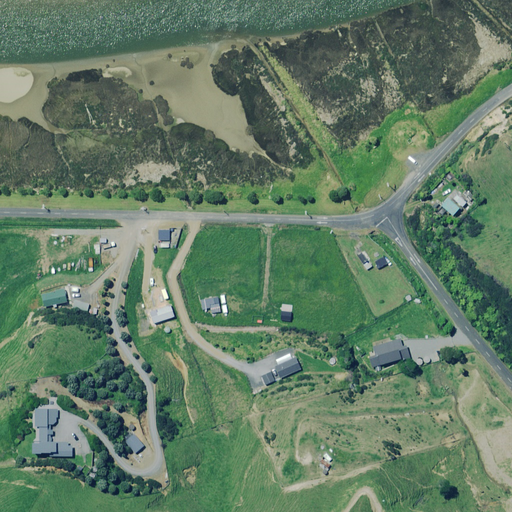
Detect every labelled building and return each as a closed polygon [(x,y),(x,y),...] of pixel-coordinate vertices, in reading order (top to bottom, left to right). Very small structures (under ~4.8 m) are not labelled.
[(446,177),(451,182),(454,179),(449,173),(446,177)] [(468,201),(460,194),(455,199),(463,207),(468,201)] [(460,208),(449,198),(443,205),(454,215),(460,208)] [(435,210),(441,204),(438,201),(432,207),(435,210)] [(172,230),(160,229),(160,231),(152,231),(152,241),(160,241),(160,240),(171,240),(172,230)] [(43,294),(46,307),(54,305),(55,307),(58,306),(58,304),(70,301),(68,289),(43,294)] [(399,299),(398,299),(397,299),(396,299),(395,299),(395,300),(394,300),(394,301),(393,302),(393,303),(393,304),(393,305),(394,306),(395,307),(396,307),(397,307),(398,307),(399,307),(400,306),(401,305),(401,304),(401,303),(401,302),(401,301),(400,300),(399,299)] [(91,304),(76,300),(73,310),(88,314),(91,304)] [(406,346),(404,339),(374,347),(376,355),(370,357),(373,367),(411,357),(408,345),(406,346)] [(302,368),(297,356),(293,358),(291,354),(278,360),(280,364),(276,365),(281,377),(302,368)] [(431,355),(429,355),(428,355),(427,356),(426,356),(426,357),(425,358),(425,359),(425,360),(425,361),(426,362),(427,363),(428,363),(429,364),(429,363),(430,363),(431,363),(432,363),(432,362),(432,361),(433,361),(433,360),(433,359),(433,358),(433,357),(432,356),(431,355)] [(336,357),(335,357),(334,357),(333,357),(332,358),(331,358),(331,359),(330,360),(330,361),(330,362),(330,363),(331,364),(332,365),(333,365),(334,366),(335,366),(335,365),(336,365),(337,365),(337,364),(338,363),(338,362),(338,361),(338,360),(338,359),(337,358),(336,358),(336,357)] [(422,358),(421,357),(420,357),(419,358),(418,358),(418,359),(417,359),(417,360),(416,361),(416,362),(416,363),(417,363),(417,364),(418,365),(419,365),(419,366),(420,366),(421,366),(422,366),(422,365),(423,365),(423,364),(424,364),(424,363),(424,362),(424,361),(424,360),(424,359),(423,359),(423,358),(422,358)] [(276,381),(272,372),(262,376),(267,385),(276,381)] [(59,425),(59,409),(37,409),(37,427),(41,427),(40,442),(34,441),(34,453),(52,454),(52,456),(74,456),(74,445),(70,445),(70,442),(52,442),(52,435),(54,435),(54,430),(52,430),(52,424),(59,425)] [(146,446),(134,431),(124,439),(137,454),(146,446)]
